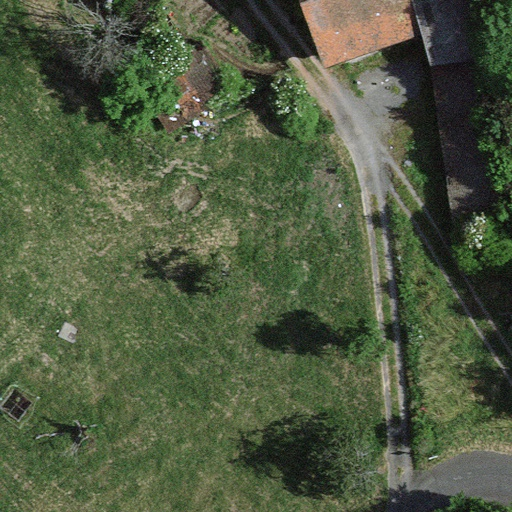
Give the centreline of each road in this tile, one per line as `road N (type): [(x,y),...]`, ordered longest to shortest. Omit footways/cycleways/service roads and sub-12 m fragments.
road 1 (track): [(262,0),(424,212),(511,371)]
road 2 (track): [(346,108),(379,192),(398,376),(396,511)]
